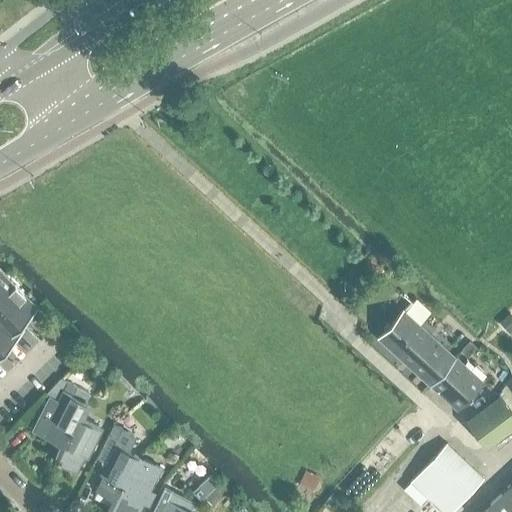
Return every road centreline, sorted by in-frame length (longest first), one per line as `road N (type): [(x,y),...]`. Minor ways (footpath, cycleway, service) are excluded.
road 1 (trunk): [(146,0),(511,369)]
road 2 (trunk): [(511,253),(262,0)]
road 3 (secondary): [(97,104),(282,0)]
road 4 (secondary): [(157,0),(38,67)]
